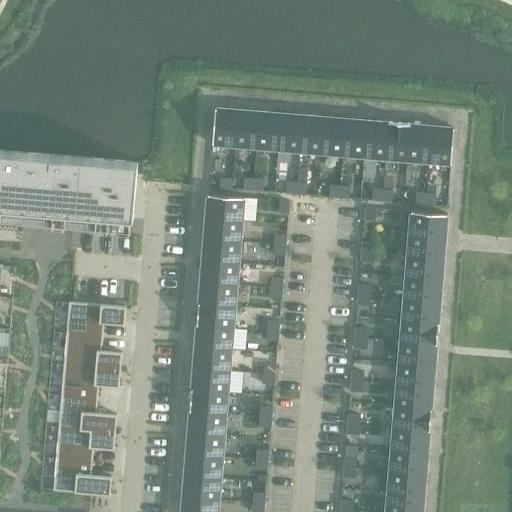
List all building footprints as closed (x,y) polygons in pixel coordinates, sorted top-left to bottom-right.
[(237,111),(216,109),(213,145),(234,146),(237,111)] [(256,148),(259,112),(237,111),(234,146),(256,148)] [(259,112),(256,148),(278,150),(281,114),(259,112)] [(278,150),(299,152),(303,116),(281,114),(278,150)] [(324,118),(303,116),(299,152),(321,154),(324,118)] [(343,156),(346,120),(324,118),(321,154),(343,156)] [(346,120),(343,156),(365,157),(368,121),(346,120)] [(365,157),(386,159),(389,123),(368,121),(365,157)] [(411,125),(389,123),(386,159),(408,161),(411,125)] [(411,125),(408,161),(430,163),(433,127),(411,125)] [(433,127),(430,163),(452,165),(455,129),(433,127)] [(0,218),(109,228),(109,230),(111,230),(112,215),(131,217),(131,219),(134,219),(138,164),(0,152),(0,218)] [(233,180),(221,179),(220,189),(232,190),(233,180)] [(244,179),(243,191),(253,192),(254,180),(244,179)] [(254,180),(253,192),(263,193),(264,181),(254,180)] [(286,194),(296,195),(297,183),(287,183),(286,194)] [(296,195),(306,196),(307,184),(297,183),(296,195)] [(339,199),(340,187),(330,186),(329,198),(339,199)] [(350,188),(340,187),(339,199),(349,200),(350,188)] [(373,202),(382,202),(383,191),(374,190),(373,202)] [(393,191),(383,191),(382,202),(392,203),(393,191)] [(426,194),(417,193),(416,205),(426,206),(426,194)] [(426,194),(426,206),(435,207),(436,195),(426,194)] [(207,217),(242,220),(244,198),(208,195),(207,217)] [(289,214),(290,202),(280,201),(279,213),(289,214)] [(366,208),(365,220),(375,221),(376,209),(366,208)] [(446,237),(447,215),(412,212),(410,234),(446,237)] [(242,220),(207,217),(205,239),(241,242),(242,220)] [(410,234),(408,256),(444,259),(446,237),(410,234)] [(287,236),(275,235),(275,245),(286,246),(287,236)] [(205,239),(203,260),(239,263),(241,242),(205,239)] [(362,253),(374,254),(375,244),(363,243),(362,253)] [(275,245),(274,255),(286,256),(286,246),(275,245)] [(373,263),(374,254),(362,253),(361,262),(373,263)] [(442,280),(444,259),(408,256),(406,277),(442,280)] [(203,260),(201,282),(237,285),(239,263),(203,260)] [(404,299),(440,302),(442,280),(406,277),(404,299)] [(283,290),(284,280),(272,279),(271,289),(283,290)] [(237,285),(201,282),(199,304),(235,307),(237,285)] [(371,287),(360,286),(359,296),(371,297),(371,287)] [(271,289),(270,298),(282,299),(283,290),(271,289)] [(370,306),(371,297),(359,296),(358,305),(370,306)] [(438,324),(440,302),(404,299),(403,321),(438,324)] [(69,303),(67,335),(103,338),(104,324),(125,326),(126,307),(69,303)] [(235,307),(199,304),(198,325),(233,328),(235,307)] [(268,321),(267,331),(279,332),(280,322),(268,321)] [(403,321),(401,342),(437,345),(438,324),(403,321)] [(196,347),(232,350),(233,328),(198,325),(196,347)] [(355,339),(367,340),(368,330),(356,329),(355,339)] [(278,342),(279,332),(267,331),(267,341),(278,342)] [(67,335),(64,366),(121,371),(122,353),(102,352),(103,338),(67,335)] [(366,350),(367,340),(355,339),(354,349),(366,350)] [(435,367),(437,345),(401,342),(399,364),(435,367)] [(194,369),(230,372),(232,350),(196,347),(194,369)] [(433,389),(435,367),(399,364),(397,386),(433,389)] [(265,365),(264,375),(276,376),(277,366),(265,365)] [(64,366),(62,397),(98,400),(99,386),(120,388),(121,371),(64,366)] [(230,372),(194,369),(192,390),(228,393),(230,372)] [(352,382),(363,383),(364,373),(352,372),(352,382)] [(275,385),(276,376),(264,375),(263,384),(275,385)] [(363,393),(363,383),(352,382),(351,392),(363,393)] [(431,410),(433,389),(397,386),(395,407),(431,410)] [(226,415),(228,393),(192,390),(190,412),(226,415)] [(62,397),(59,428),(116,433),(117,415),(97,414),(98,400),(62,397)] [(429,432),(431,410),(395,407),(394,429),(429,432)] [(272,418),(273,409),(261,408),(260,418),(272,418)] [(190,412),(189,434),(224,437),(226,415),(190,412)] [(348,425),(360,426),(361,416),(349,415),(348,425)] [(272,418),(260,418),(259,427),(271,428),(272,418)] [(347,435),(359,436),(360,426),(348,425),(347,435)] [(59,428),(56,459),(93,462),(94,448),(114,450),(116,433),(59,428)] [(392,451),(428,454),(429,432),(394,429),(392,451)] [(224,437),(189,434),(187,455),(223,458),(224,437)] [(257,460),(269,461),(269,452),(258,451),(257,460)] [(426,475),(428,454),(392,451),(390,472),(426,475)] [(187,455),(185,477),(221,480),(223,458),(187,455)] [(345,458),(344,468),(356,469),(357,459),(345,458)] [(56,459),(54,491),(111,496),(112,478),(91,476),(93,462),(56,459)] [(268,471),(269,461),(257,460),(256,470),(268,471)] [(355,479),(356,469),(344,468),(344,478),(355,479)] [(388,494),(424,497),(426,475),(390,472),(388,494)] [(219,502),(221,480),(185,477),(183,499),(219,502)] [(253,504),(265,505),(266,495),(254,494),(253,504)] [(422,511),(424,497),(388,494),(386,511),(422,511)] [(218,511),(219,502),(183,499),(182,511),(218,511)] [(353,502),(342,501),(341,511),(353,511),(353,502)]
